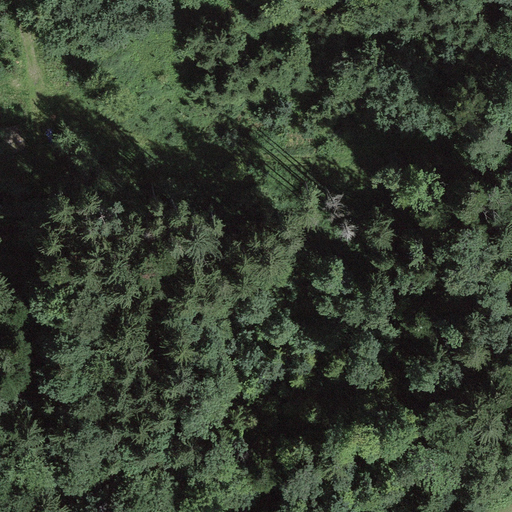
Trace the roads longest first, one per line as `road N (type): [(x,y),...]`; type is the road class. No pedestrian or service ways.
road 1 (track): [(27,65),(66,107),(100,126),(249,153),(312,158),(508,120)]
road 2 (track): [(11,0),(42,191)]
road 3 (track): [(511,148),(493,0)]
